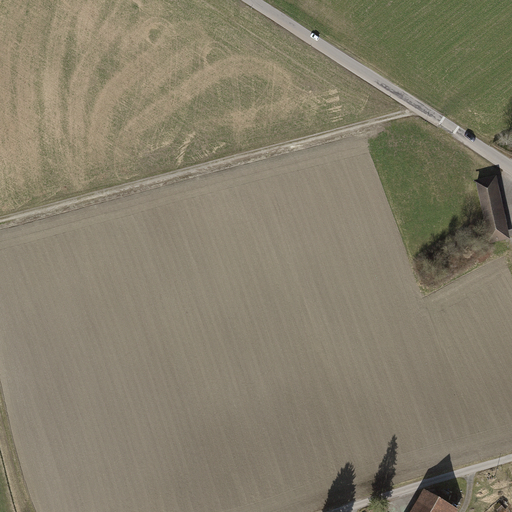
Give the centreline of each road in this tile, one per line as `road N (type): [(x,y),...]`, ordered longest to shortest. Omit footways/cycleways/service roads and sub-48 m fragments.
road 1 (track): [(422,108),(0,222)]
road 2 (tertiary): [(511,168),(251,0)]
